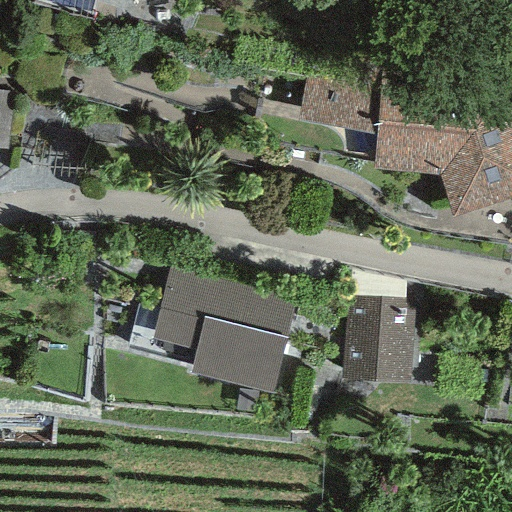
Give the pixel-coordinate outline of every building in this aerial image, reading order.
[(375,138),(373,169),(440,175),(452,216),(511,199),(511,86),(509,76),(379,71),(378,89),(375,138)] [(296,121),(375,138),(378,89),(305,75),(296,121)] [(0,91),(0,149),(6,150),(11,92),(0,91)] [(169,266),(151,339),(195,350),(189,373),(272,394),(296,297),(169,266)] [(346,296),(342,379),(410,382),(414,300),(346,296)]
